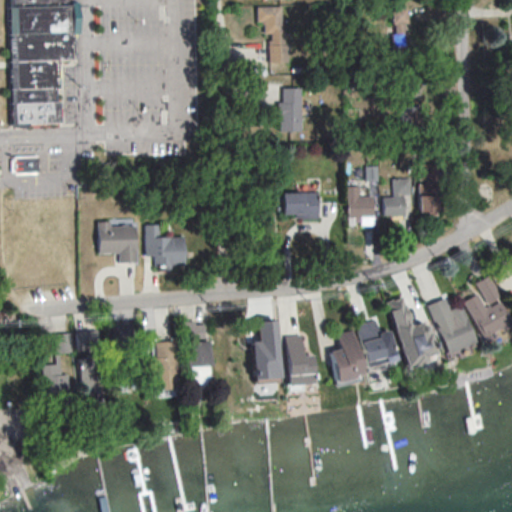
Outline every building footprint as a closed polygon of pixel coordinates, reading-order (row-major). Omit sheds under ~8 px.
[(7,0),(72,0),(74,59),(57,59),(58,87),(54,87),(54,100),(57,99),(58,122),(26,123),(23,126),(10,126),(7,0)] [(255,6),(255,21),(262,21),(262,32),(267,32),(267,61),(283,60),(282,5),(255,6)] [(405,22),(405,7),(390,7),(390,23),(405,22)] [(277,130),(299,130),(298,87),(280,87),(280,102),(277,102),(277,130)] [(12,173),(12,170),(8,171),(8,159),(12,158),(11,155),(35,154),(36,172),(12,173)] [(436,213),(436,163),(419,163),(418,181),(417,212),(436,213)] [(409,177),(392,177),(392,196),(381,196),(381,215),(403,215),(403,193),(409,193),(409,177)] [(372,195),(357,195),(357,185),(346,185),(345,215),(359,216),(359,224),(372,224),(372,195)] [(281,192),(281,213),(315,214),(315,192),(281,192)] [(96,252),(116,252),(116,262),(134,261),(134,224),(108,224),(108,220),(95,220),(96,252)] [(182,264),(182,236),(157,236),(157,223),(142,223),(143,255),(151,254),(152,265),(182,264)] [(461,300),(482,342),(494,336),(492,332),(510,324),(497,298),(499,297),(487,274),(472,281),(477,292),(461,300)] [(382,301),(401,366),(422,359),(421,355),(432,352),(422,321),(409,325),(400,296),(382,301)] [(461,304),(445,308),(443,298),(427,302),(442,358),(456,354),(456,353),(473,349),(461,304)] [(276,376),(273,319),(253,320),(254,340),(249,340),(250,377),(276,376)] [(201,321),(178,321),(178,334),(200,335),(201,321)] [(78,386),(93,385),(93,376),(105,375),(103,339),(96,339),(96,330),(73,331),(74,349),(77,349),(78,386)] [(208,364),(207,341),(183,342),(184,365),(208,364)] [(310,382),(309,356),(299,357),(299,346),(282,347),(284,384),(310,382)] [(68,373),(56,373),(55,364),(41,365),(43,402),(69,401),(68,373)]
